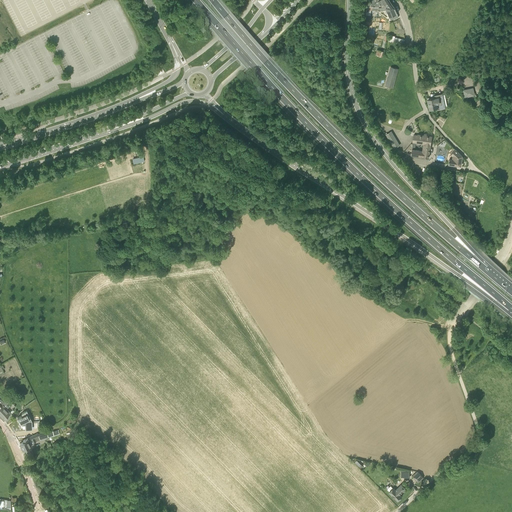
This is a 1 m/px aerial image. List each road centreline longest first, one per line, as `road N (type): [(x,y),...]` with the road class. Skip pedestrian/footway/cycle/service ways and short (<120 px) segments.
road 1 (trunk): [(195,0),(307,124),(508,306)]
road 2 (trunk): [(482,267),(344,143),(213,0)]
road 3 (trunk): [(225,113),(508,306)]
road 4 (trunk): [(482,267),(356,108),(347,64),(349,0)]
road 5 (unclassified): [(397,511),(478,442),(450,328),(496,264)]
road 6 (unclassified): [(412,51),(425,110),(474,168)]
road 7 (trunk): [(105,131),(184,101),(225,113)]
